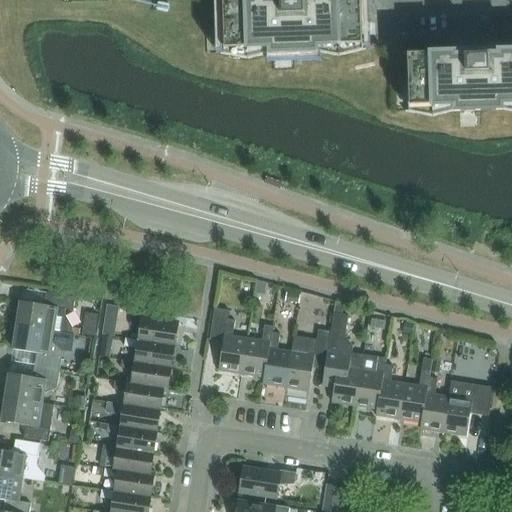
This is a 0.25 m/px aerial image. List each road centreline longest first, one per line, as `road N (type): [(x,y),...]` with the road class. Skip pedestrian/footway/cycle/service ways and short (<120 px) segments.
road 1 (secondary): [(493,299),(326,241),(2,148)]
road 2 (secondary): [(2,186),(91,196),(493,299)]
road 3 (residential): [(196,511),(208,434),(442,472),(436,511)]
